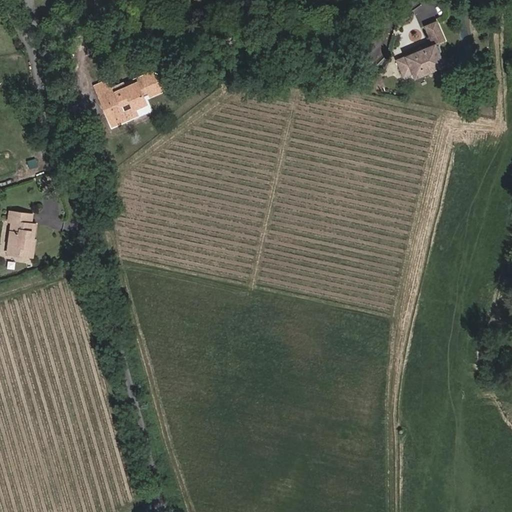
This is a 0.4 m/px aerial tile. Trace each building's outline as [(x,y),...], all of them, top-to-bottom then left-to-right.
[(421,21),(439,13),(432,0),(420,0),(422,3),(415,6),(421,21)] [(442,39),(434,18),(419,24),(428,45),(400,56),(391,60),(399,78),(408,75),(410,80),(441,67),(431,43),(442,39)] [(379,88),(375,73),(368,75),(373,90),(379,88)] [(112,95),(99,100),(109,123),(125,116),(122,109),(131,105),(134,111),(135,113),(148,107),(143,98),(149,96),(151,100),(162,95),(154,78),(143,82),(145,86),(139,89),(126,94),(124,90),(112,95)] [(96,93),(99,100),(112,95),(109,88),(96,93)] [(134,111),(125,116),(109,123),(114,133),(138,122),(135,113),(134,111)] [(66,196),(63,186),(51,191),(54,200),(66,196)] [(29,240),(34,241),(36,225),(31,224),(32,215),(8,212),(8,220),(13,221),(8,254),(27,257),(29,240)] [(29,240),(27,257),(35,258),(36,241),(34,241),(29,240)]
